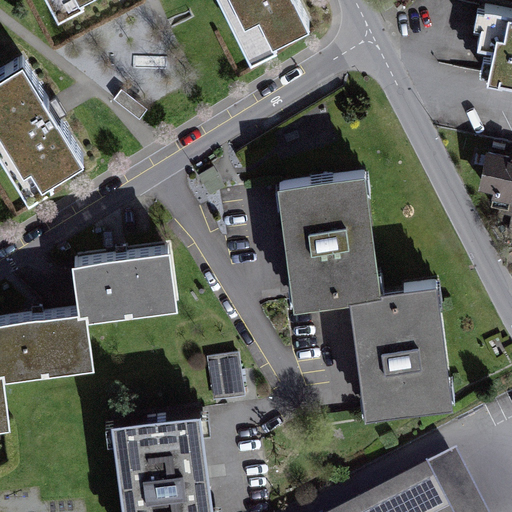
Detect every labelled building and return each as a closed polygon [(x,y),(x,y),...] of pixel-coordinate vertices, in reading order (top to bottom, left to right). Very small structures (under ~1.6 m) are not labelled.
[(47,0),(55,14),(82,0),(81,0),(47,0)] [(221,0),(251,59),(276,46),(273,39),(310,21),(299,0),(221,0)] [(492,39),(485,70),(511,75),(511,8),(484,3),(477,36),(492,39)] [(19,55),(0,66),(0,150),(27,195),(49,181),(46,177),(81,155),(19,55)] [(511,154),(492,150),(485,181),(499,184),(494,207),(511,211),(511,154)] [(368,162),(280,174),(296,295),(352,288),(368,405),(456,393),(440,273),(384,280),(368,162)] [(0,311),(0,418),(7,418),(1,369),(92,357),(86,310),(177,298),(170,240),(70,252),(76,302),(0,311)] [(242,350),(211,352),(214,395),(245,393),(242,350)] [(213,511),(198,402),(112,413),(125,511),(213,511)] [(486,511),(456,454),(345,511),(486,511)]
